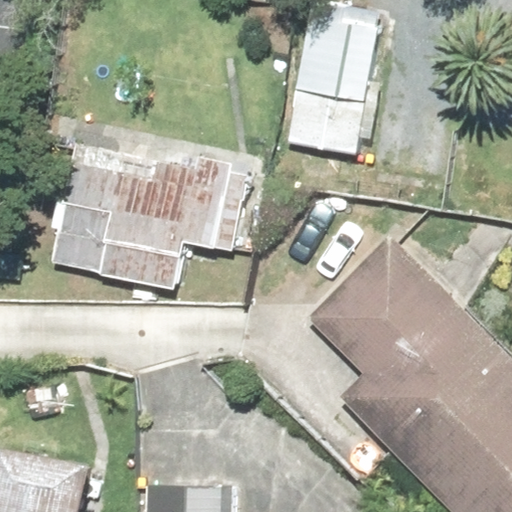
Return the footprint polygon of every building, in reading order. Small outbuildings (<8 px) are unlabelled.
[(366,155),(389,14),(319,3),(296,143),(366,155)] [(59,264),(184,290),(194,244),(241,253),(259,167),(205,157),(202,170),(83,146),(76,178),(70,177),(59,231),(65,232),(59,264)] [(511,511),(511,347),(398,236),(316,319),(373,375),(349,399),(463,511),(511,511)] [(93,511),(102,467),(6,448),(0,481),(0,511),(93,511)] [(241,511),(242,488),(155,487),(154,511),(241,511)]
